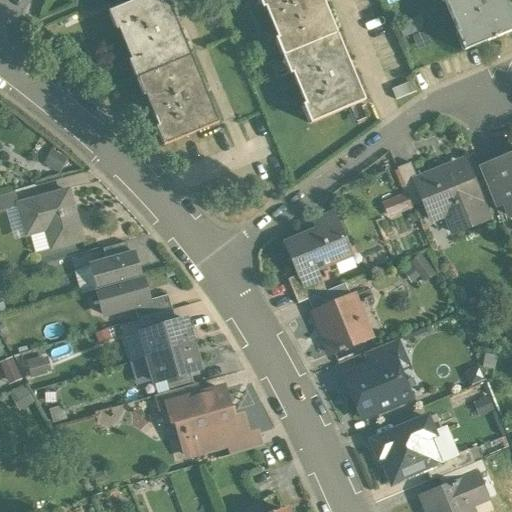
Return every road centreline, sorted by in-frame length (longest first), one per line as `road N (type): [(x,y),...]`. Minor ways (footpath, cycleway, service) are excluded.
road 1 (residential): [(216,264),(408,123),(511,77)]
road 2 (residential): [(0,63),(96,137),(216,264)]
road 3 (residential): [(216,264),(271,347),(344,511)]
